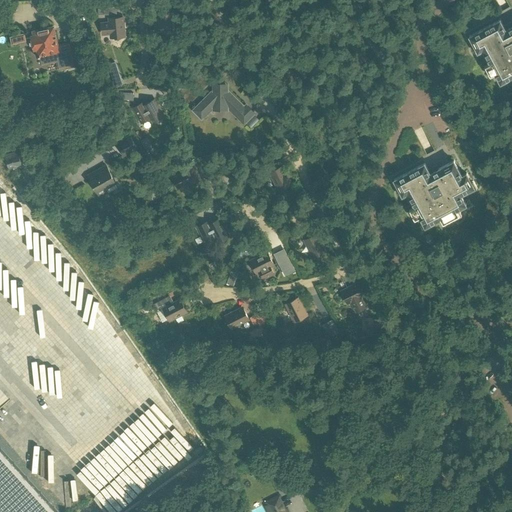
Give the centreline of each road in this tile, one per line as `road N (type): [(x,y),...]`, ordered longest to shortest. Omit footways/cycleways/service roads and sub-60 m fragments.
road 1 (residential): [(450,0),(427,20),(373,216),(399,263),(484,319),(511,418)]
road 2 (residential): [(227,0),(316,207)]
road 3 (residential): [(316,207),(340,265),(254,292),(204,293)]
